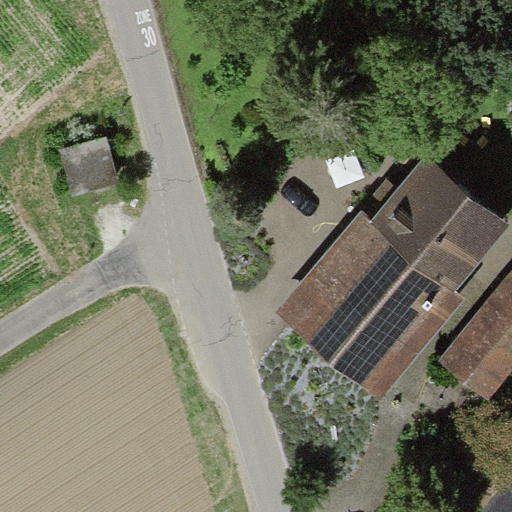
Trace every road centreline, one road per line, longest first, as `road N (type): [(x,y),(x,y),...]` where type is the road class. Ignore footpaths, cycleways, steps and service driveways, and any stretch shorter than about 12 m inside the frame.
road 1 (unclassified): [(277,511),(132,0)]
road 2 (track): [(0,345),(130,263),(195,243)]
